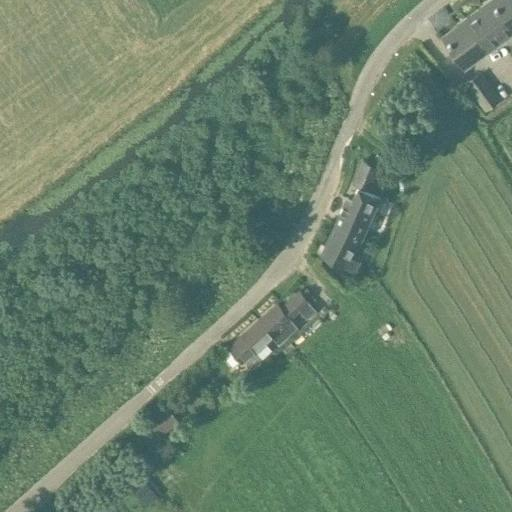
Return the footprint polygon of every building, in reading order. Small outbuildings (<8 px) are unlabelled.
[(511,30),(511,26),(511,25),(511,24),(511,0),(491,0),(491,1),(493,4),(459,29),(457,26),(444,35),(463,61),(485,45),(488,48),(511,30)] [(500,100),(480,72),(464,83),(485,111),(500,100)] [(347,198),(321,255),(356,270),(360,260),(349,255),(354,246),(357,248),(380,196),(369,191),(380,168),(364,161),(354,184),(360,186),(353,201),(347,198)] [(278,304),(242,335),(228,348),(243,364),(272,336),(279,344),(298,327),(292,320),(300,311),(307,319),(316,310),(308,301),(299,291),(281,308),(278,304)] [(147,424),(160,438),(172,427),(179,420),(167,406),(147,424)]
